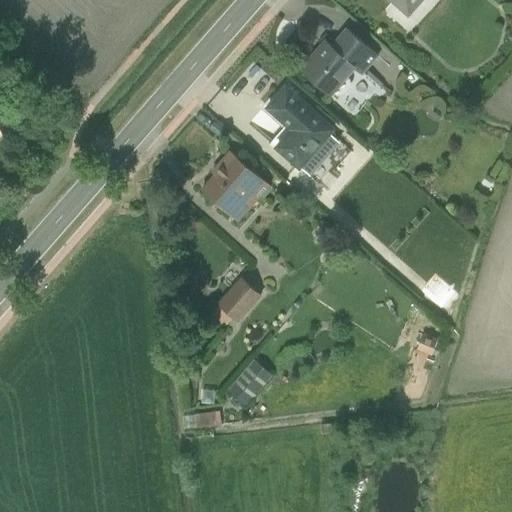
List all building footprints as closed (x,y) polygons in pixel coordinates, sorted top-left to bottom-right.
[(393,0),(413,17),(427,0),(393,0)] [(342,102),(381,54),(342,22),(303,69),(342,102)] [(302,171),(340,131),(288,84),(268,106),(293,129),(276,147),(302,171)] [(0,150),(14,133),(0,121),(0,150)] [(242,221),(272,186),(232,152),(202,187),(242,221)] [(240,269),(211,301),(232,319),(260,287),(240,269)]
